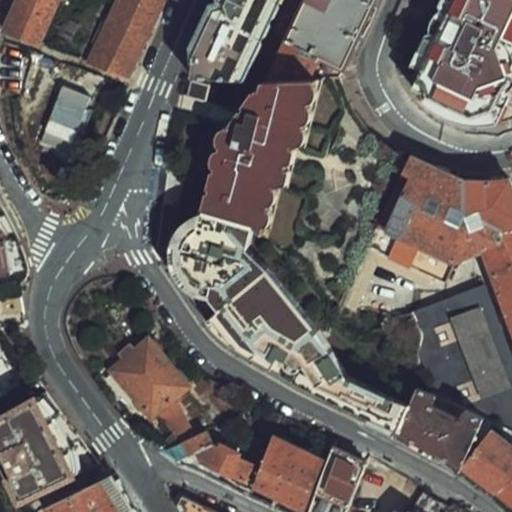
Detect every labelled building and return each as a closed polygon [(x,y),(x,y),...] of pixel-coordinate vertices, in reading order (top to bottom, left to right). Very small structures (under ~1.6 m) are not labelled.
[(20,0),(7,30),(42,43),(61,0),(20,0)] [(121,0),(93,60),(131,73),(164,0),(121,0)] [(222,0),(198,51),(201,76),(241,77),(278,0),(222,0)] [(307,0),(271,79),(342,77),(377,0),(307,0)] [(428,99),(437,110),(452,117),(462,120),(471,121),(481,122),(492,122),(507,119),(511,117),(511,0),(458,0),(453,12),(442,34),(418,85),(431,90),(428,99)] [(432,29),(442,34),(453,12),(442,7),(432,29)] [(258,225),(338,317),(371,247),(410,161),(385,143),(370,128),(360,114),(349,96),(342,77),(271,79),(266,88),(261,86),(234,124),(229,127),(207,212),(258,225)] [(209,82),(193,78),(190,92),(206,96),(209,82)] [(63,83),(41,147),(76,158),(98,95),(63,83)] [(466,178),(414,154),(410,161),(371,247),(447,281),(457,261),(487,244),(492,260),(511,314),(511,177),(510,178),(499,179),(488,180),(477,179),(466,178)] [(173,264),(174,267),(177,273),(208,319),(214,326),(219,331),(225,337),(229,341),(236,346),(307,386),(400,430),(412,404),(353,376),(321,329),(272,268),(251,247),(258,225),(207,212),(201,213),(195,215),(187,246),(174,243),(173,245),(172,250),(172,255),(172,257),(173,262),(173,264)] [(0,234),(0,269),(13,268),(8,240),(7,240),(6,234),(0,234)] [(411,381),(420,386),(491,421),(511,439),(511,352),(487,283),(456,295),(447,300),(411,381)] [(0,312),(1,318),(25,313),(22,294),(0,298),(0,312)] [(155,413),(173,400),(190,385),(152,336),(137,349),(126,359),(114,369),(151,416),(155,413)] [(118,350),(126,359),(137,349),(129,340),(118,350)] [(464,465),(491,421),(420,386),(412,404),(400,430),(399,431),(464,465)] [(62,410),(49,390),(39,396),(57,423),(64,420),(68,418),(63,412),(62,410)] [(57,423),(39,396),(18,407),(0,416),(0,453),(5,451),(15,472),(8,476),(21,502),(77,474),(91,468),(73,444),(84,440),(77,430),(71,433),(64,420),(57,423)] [(171,430),(180,443),(185,441),(196,434),(192,428),(173,400),(155,413),(168,432),(171,430)] [(68,418),(64,420),(71,433),(77,430),(68,418)] [(464,465),(501,493),(511,481),(511,439),(491,421),(464,465)] [(192,428),(196,434),(208,429),(205,422),(192,428)] [(208,429),(196,434),(185,441),(192,454),(197,453),(199,457),(246,481),(254,463),(213,442),(208,429)] [(160,439),(172,446),(180,443),(171,430),(168,432),(160,439)] [(324,457),(275,434),(255,485),(300,506),(324,457)] [(101,463),(84,440),(73,444),(91,468),(101,463)] [(348,511),(369,462),(334,446),(315,496),(308,511),(348,511)] [(137,511),(114,473),(44,507),(47,511),(137,511)] [(511,481),(501,493),(511,501),(511,481)] [(438,511),(445,502),(424,488),(409,511),(438,511)] [(222,511),(181,492),(176,497),(184,511),(222,511)]
